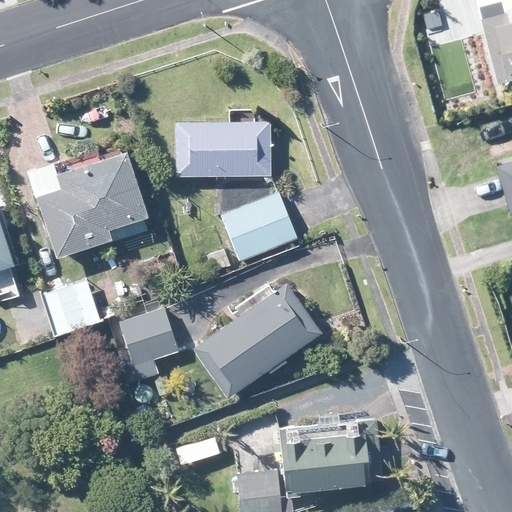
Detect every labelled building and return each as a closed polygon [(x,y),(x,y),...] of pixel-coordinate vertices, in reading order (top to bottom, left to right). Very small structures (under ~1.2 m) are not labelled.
[(511,20),(505,22),(503,11),(479,18),(495,82),(511,78),(511,20)] [(511,91),(502,94),(504,105),(511,103),(511,91)] [(218,170),(275,169),(276,117),(233,117),(182,117),(182,170),(218,170)] [(118,220),(148,211),(157,208),(138,144),(105,154),(71,164),(69,157),(68,153),(58,157),(37,163),(46,190),(47,189),(52,204),(66,249),(94,241),(101,239),(113,235),(121,233),(118,220)] [(511,162),(494,167),(508,216),(511,214),(511,162)] [(302,234),(287,197),(283,187),(227,210),(245,257),(255,253),(302,234)] [(0,263),(24,257),(8,200),(0,202),(0,263)] [(216,224),(213,216),(210,207),(194,213),(200,230),(216,224)] [(218,267),(230,262),(234,260),(227,244),(224,246),(211,251),(218,267)] [(98,294),(97,289),(91,274),(62,284),(58,285),(52,288),(48,289),(62,330),(106,315),(98,294)] [(235,391),(329,326),(294,276),(278,287),(274,280),(240,303),(241,306),(245,310),(233,319),(209,335),(200,341),(235,391)] [(186,362),(183,351),(180,345),(184,343),(170,301),(126,317),(146,376),(186,362)] [(388,463),(386,447),(383,413),(369,415),(293,421),(288,421),(291,462),(293,481),(316,479),(389,473),(388,463)] [(247,511),(287,511),(283,463),(244,467),(247,511)]
